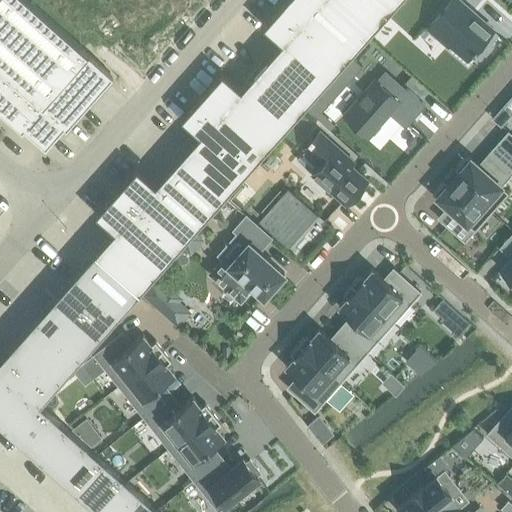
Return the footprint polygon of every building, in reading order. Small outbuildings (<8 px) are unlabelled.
[(0,0),(0,108),(22,128),(24,125),(45,144),(64,123),(66,125),(112,73),(29,0),(0,0)] [(284,0),(283,2),(346,58),(366,36),(325,0),(284,0)] [(325,0),(366,36),(386,13),(370,0),(325,0)] [(370,0),(386,13),(397,0),(370,0)] [(467,58),(491,29),(457,0),(451,0),(429,26),(467,58)] [(346,58),(283,2),(263,25),(281,42),(259,67),(304,106),(346,58)] [(201,95),(264,151),(304,106),(259,67),(240,88),(221,71),(201,95)] [(388,113),(405,127),(412,134),(432,111),(425,104),(406,88),(397,99),(375,79),(344,115),(368,136),(370,134),(374,135),(381,127),(379,123),(388,113)] [(495,113),(491,117),(501,126),(511,112),(511,94),(511,95),(495,113)] [(180,156),(224,196),(264,151),(201,95),(180,117),(199,134),(180,156)] [(497,142),(511,155),(511,134),(507,130),(497,142)] [(326,131),(311,148),(328,163),(319,173),(352,202),(359,194),(360,195),(367,188),(366,186),(373,178),(358,165),(361,162),(326,131)] [(511,175),(511,173),(511,155),(497,142),(486,153),(511,175)] [(466,154),(455,167),(461,172),(455,179),(491,210),(508,191),(466,154)] [(178,247),(184,241),(224,196),(180,156),(155,184),(136,167),(115,191),(178,247)] [(444,179),(432,192),(451,209),(441,220),(464,241),(491,210),(455,179),(450,185),(444,179)] [(286,242),(313,213),(316,215),(317,214),(287,187),(258,220),(288,247),(289,245),(286,242)] [(114,230),(104,241),(94,252),(139,292),(178,247),(115,191),(95,213),(114,230)] [(222,259),(209,272),(240,299),(252,286),(263,296),(272,286),(274,288),(284,277),(281,275),(284,272),(259,250),(271,236),(246,214),(233,229),(237,232),(217,254),(222,259)] [(511,231),(503,242),(511,250),(511,254),(500,268),(504,271),(501,275),(511,284),(511,231)] [(94,252),(74,275),(118,314),(139,292),(94,252)] [(359,273),(351,283),(394,321),(420,291),(397,270),(387,281),(372,268),(364,277),(359,273)] [(74,275),(54,298),(98,337),(118,314),(74,275)] [(152,279),(142,290),(178,322),(188,311),(176,300),(179,297),(167,286),(164,290),(152,279)] [(347,296),(338,306),(353,319),(344,330),(367,351),(394,321),(351,283),(342,292),(347,296)] [(54,298),(34,320),(78,360),(98,337),(54,298)] [(442,299),(434,308),(443,315),(440,319),(459,336),(470,323),(452,308),(442,299)] [(34,320),(14,343),(58,382),(78,360),(34,320)] [(306,333),(298,343),(341,381),(367,351),(344,330),(334,341),(319,328),(311,337),(306,333)] [(117,334),(93,353),(99,360),(118,385),(163,349),(155,339),(150,343),(142,333),(132,342),(127,346),(117,334)] [(14,343),(0,358),(0,371),(12,382),(30,398),(38,405),(58,382),(14,343)] [(294,356),(285,366),(300,379),(290,390),(314,411),(341,381),(298,343),(289,352),(294,356)] [(163,349),(118,385),(142,415),(143,416),(168,397),(159,385),(163,381),(174,373),(166,363),(171,359),(163,349)] [(0,371),(0,395),(12,382),(0,371)] [(12,382),(0,395),(0,424),(4,428),(30,398),(12,382)] [(168,397),(143,416),(168,448),(213,412),(205,402),(200,406),(192,396),(181,404),(177,408),(168,397)] [(30,398),(4,428),(22,444),(49,415),(38,405),(30,398)] [(486,433),(511,455),(511,413),(507,409),(486,433)] [(213,412),(168,448),(193,479),(218,459),(209,446),(213,443),(225,434),(217,424),(221,422),(213,412)] [(49,415),(22,444),(41,461),(67,431),(49,415)] [(86,417),(72,428),(91,445),(101,436),(86,417)] [(473,426),(452,443),(467,457),(485,438),(473,426)] [(67,431),(41,461),(59,477),(85,447),(67,431)] [(85,447),(59,477),(77,493),(104,464),(85,447)] [(218,459),(193,479),(202,491),(218,510),(225,505),(259,477),(256,474),(260,471),(250,458),(246,460),(243,457),(231,466),(226,470),(218,459)] [(104,464),(77,493),(96,509),(122,480),(104,464)] [(422,484),(407,495),(409,497),(397,505),(402,511),(427,511),(430,510),(431,511),(452,511),(469,499),(444,468),(423,485),(422,484)] [(511,473),(510,470),(499,479),(511,493),(511,491),(511,473)] [(122,480),(96,509),(98,511),(126,511),(140,496),(122,480)] [(158,511),(140,496),(126,511),(158,511)] [(511,502),(508,499),(501,507),(506,511),(509,511),(511,510),(511,502)]
